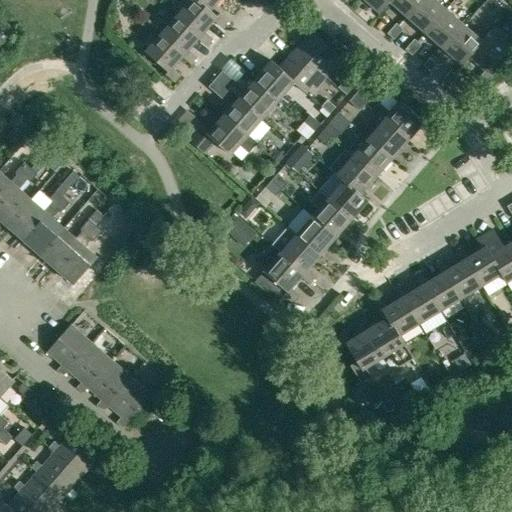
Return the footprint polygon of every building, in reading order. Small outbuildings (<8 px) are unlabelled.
[(210,11),(198,0),(191,0),(178,14),(201,35),(204,32),(213,21),(217,17),(216,16),(210,11)] [(198,0),(210,11),(219,0),(198,0)] [(364,0),(379,12),(389,1),(389,0),(364,0)] [(389,0),(389,1),(407,17),(421,0),(389,0)] [(434,0),(421,0),(407,17),(425,33),(445,9),(434,0)] [(445,9),(425,33),(443,49),(463,25),(445,9)] [(178,14),(162,33),(185,53),(182,57),(190,64),(196,57),(188,50),(198,39),(201,35),(178,14)] [(216,16),(217,17),(213,21),(222,28),(228,21),(219,14),(216,16)] [(396,23),(387,34),(394,40),(403,29),(396,23)] [(468,57),(481,41),(463,25),(443,49),(461,64),(468,57)] [(488,73),(511,47),(504,40),(507,37),(494,26),(481,41),(468,57),(484,71),(477,79),(484,85),(492,76),(488,73)] [(312,32),(296,50),(323,74),(327,68),(331,71),(342,59),(312,32)] [(185,53),(162,33),(145,52),(168,72),(166,75),(174,82),(180,75),(172,68),(182,57),(185,53)] [(415,39),(405,50),(412,56),(421,45),(415,39)] [(296,50),(280,68),(295,81),(307,92),(312,86),(315,89),(326,77),(323,74),(296,50)] [(432,55),(423,66),(430,72),(439,61),(432,55)] [(295,81),(280,68),(272,61),(256,79),(279,99),(295,81)] [(451,71),(441,82),(448,87),(457,77),(451,71)] [(220,77),(231,87),(235,82),(224,73),(220,77)] [(223,116),(247,136),(263,117),(240,97),(237,101),(226,91),(231,87),(220,77),(211,88),(231,107),(223,116)] [(279,99),(256,79),(240,97),(263,117),(279,99)] [(344,81),(338,88),(346,95),(352,88),(344,81)] [(361,88),(355,95),(365,104),(371,97),(361,88)] [(365,104),(355,95),(349,101),(359,110),(365,104)] [(327,100),(321,107),(330,114),(336,107),(327,100)] [(401,102),(385,120),(408,140),(424,122),(401,102)] [(310,115),(304,122),(314,131),(320,124),(310,115)] [(247,136),(223,116),(211,130),(198,119),(184,135),(207,155),(217,143),(230,155),(247,136)] [(385,120),(369,138),(392,158),(408,140),(385,120)] [(329,124),(323,130),(334,140),(340,133),(329,124)] [(334,140),(323,130),(317,137),(328,146),(334,140)] [(392,158),(369,138),(353,156),(376,176),(392,158)] [(302,145),(296,152),(307,161),(313,154),(302,145)] [(353,156),(337,174),(344,180),(360,194),(376,176),(353,156)] [(0,202),(15,185),(30,168),(24,162),(16,170),(16,175),(11,181),(0,171),(0,202)] [(37,174),(30,168),(15,185),(0,202),(0,219),(8,226),(31,199),(20,189),(25,183),(29,183),(37,174)] [(277,174),(271,180),(281,190),(287,183),(277,174)] [(281,190),(271,180),(265,187),(275,196),(281,190)] [(344,180),(328,198),(352,218),(367,200),(360,194),(344,180)] [(43,209),(31,199),(8,226),(24,241),(41,222),(48,214),(63,196),(56,190),(48,199),(48,203),(43,209)] [(309,202),(318,210),(313,216),(336,236),(352,218),(328,198),(319,190),(309,202)] [(24,241),(41,255),(57,236),(64,228),(52,217),(57,211),(61,211),(69,202),(63,196),(48,214),(41,222),(24,241)] [(250,198),(245,205),(252,211),(258,205),(250,198)] [(313,216),(297,234),(320,254),(336,236),(313,216)] [(41,255),(57,270),(74,251),(81,243),(96,225),(89,219),(81,228),(81,232),(75,238),(64,228),(57,236),(41,255)] [(242,226),(235,219),(229,225),(225,230),(232,237),(242,226)] [(102,231),(96,225),(81,243),(74,251),(57,270),(73,284),(90,265),(97,257),(84,246),(90,240),(94,240),(102,231)] [(288,226),(272,244),(312,280),(315,277),(306,270),(320,254),(297,234),(288,226)] [(493,230),(476,240),(482,250),(486,247),(501,273),(501,274),(506,282),(511,278),(511,244),(511,243),(504,247),(493,230)] [(312,280),(272,244),(259,259),(268,267),(255,282),(278,302),(285,294),(293,301),(299,295),(291,287),(300,276),(309,284),(312,280)] [(463,248),(456,253),(461,262),(465,260),(481,286),(501,274),(501,273),(486,247),(482,250),(469,257),(463,248)] [(443,261),(435,265),(441,275),(445,272),(461,298),(481,286),(465,260),(461,262),(449,270),(443,261)] [(423,273),(414,278),(420,287),(424,285),(440,311),(461,298),(445,272),(441,275),(428,282),(423,273)] [(401,286),(394,291),(399,300),(403,298),(419,324),(440,311),(424,285),(420,287),(407,295),(401,286)] [(381,298),(373,303),(379,312),(382,310),(387,318),(388,318),(399,336),(400,335),(419,324),(403,298),(399,300),(387,307),(381,298)] [(345,331),(337,336),(343,346),(346,344),(357,361),(350,365),(361,383),(371,376),(366,367),(391,352),(399,367),(414,358),(400,335),(399,336),(388,318),(387,318),(371,328),(365,319),(358,323),(363,333),(350,340),(345,331)] [(57,370),(63,375),(68,370),(92,343),(71,325),(47,351),(62,364),(57,370)] [(111,360),(92,343),(68,370),(82,382),(77,388),(83,393),(88,387),(111,360)] [(131,378),(111,360),(88,387),(102,399),(97,405),(103,410),(108,405),(131,378)] [(0,367),(0,396),(14,380),(0,367)] [(152,396),(131,378),(108,405),(121,417),(117,422),(123,428),(128,423),(152,396)] [(34,392),(23,382),(19,387),(19,391),(28,399),(34,392)] [(0,426),(3,428),(8,422),(0,414),(0,426)] [(16,440),(23,446),(23,447),(33,436),(32,435),(25,429),(16,440)] [(49,447),(55,452),(81,476),(100,455),(73,432),(60,446),(54,441),(49,447)] [(64,496),(81,476),(55,452),(43,466),(37,461),(32,467),(37,472),(64,496)] [(43,511),(49,511),(64,496),(37,472),(25,486),(19,481),(14,487),(20,492),(43,511)] [(2,501),(0,503),(0,511),(43,511),(20,492),(8,506),(2,501)]
